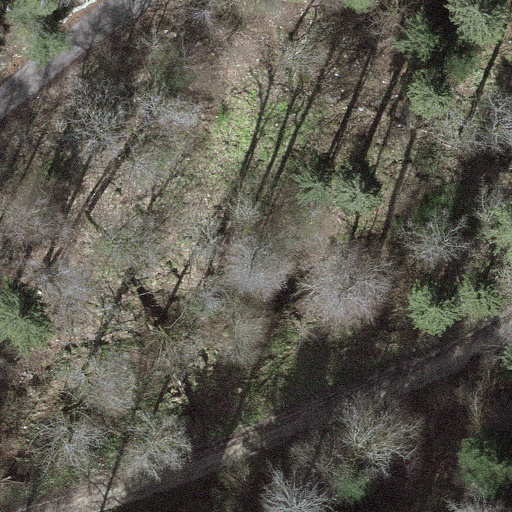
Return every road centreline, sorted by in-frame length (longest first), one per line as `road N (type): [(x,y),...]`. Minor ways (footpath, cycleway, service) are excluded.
road 1 (track): [(511,306),(360,394),(66,511)]
road 2 (residential): [(131,0),(0,103)]
